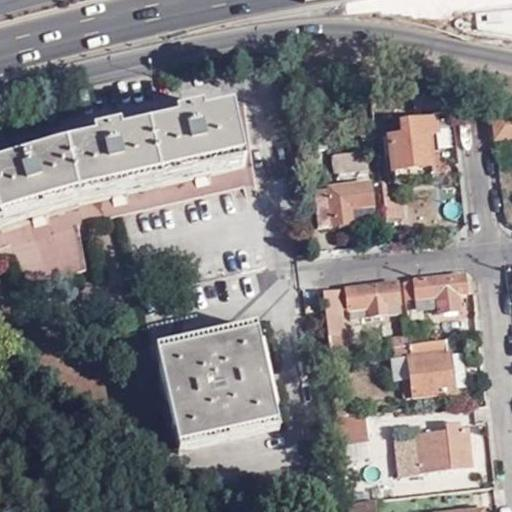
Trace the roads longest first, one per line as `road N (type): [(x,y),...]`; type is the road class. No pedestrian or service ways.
road 1 (tertiary): [(0,96),(289,31),(385,30),(511,58)]
road 2 (motorway): [(0,48),(215,0)]
road 3 (residential): [(486,255),(511,473)]
road 4 (residential): [(304,276),(486,255)]
road 5 (residential): [(471,116),(486,255)]
